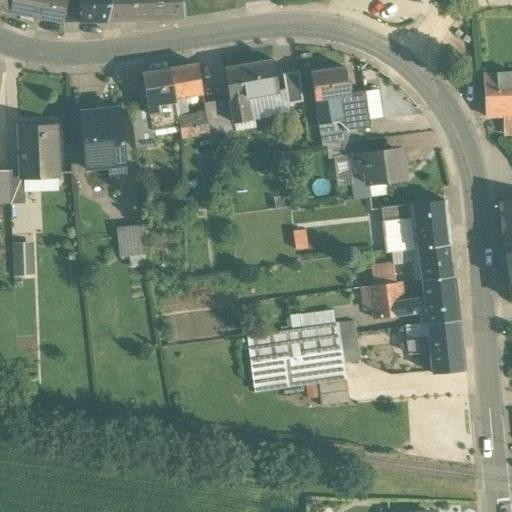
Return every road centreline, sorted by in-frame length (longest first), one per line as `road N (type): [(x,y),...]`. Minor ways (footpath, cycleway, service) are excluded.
road 1 (unclassified): [(498,511),(471,169),(454,127),(406,67)]
road 2 (unclassified): [(406,67),(325,37),(112,67),(64,67),(0,49)]
